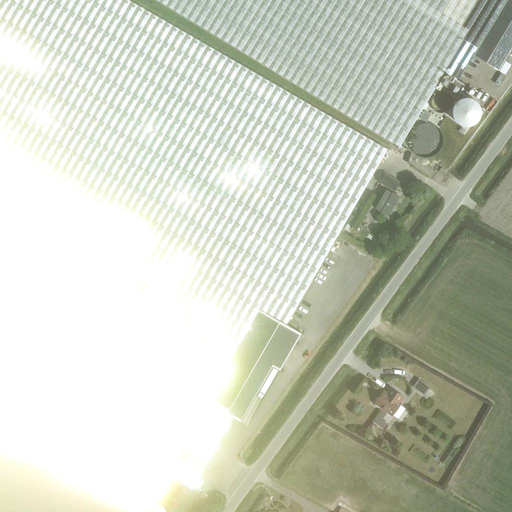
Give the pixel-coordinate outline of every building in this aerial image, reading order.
[(0,0),(0,435),(132,511),(140,511),(164,472),(192,488),(232,418),(240,422),(272,367),(280,371),(302,333),(287,324),(387,150),(126,0),(0,0)] [(511,0),(156,0),(399,146),(444,72),(445,73),(458,80),(464,70),(473,55),(505,0),(511,0)] [(511,0),(505,0),(473,55),(499,71),(511,49),(511,0)] [(445,73),(436,89),(439,91),(442,86),(459,97),(466,85),(445,73)] [(501,73),(494,84),(499,86),(506,75),(501,73)] [(452,100),(459,126),(483,121),(477,95),(452,100)] [(424,112),(420,119),(427,123),(430,116),(424,112)] [(441,146),(437,122),(412,126),(414,137),(417,136),(418,144),(419,144),(420,150),(441,146)] [(385,174),(380,183),(394,191),(399,183),(385,174)] [(392,207),(398,197),(384,189),(374,208),(383,213),(388,216),(393,207),(392,207)] [(418,380),(413,387),(424,395),(429,388),(418,380)] [(403,397),(391,388),(390,388),(386,393),(383,391),(374,403),(392,416),(401,404),(399,403),(403,397)] [(396,413),(400,416),(406,407),(402,405),(396,413)] [(183,487),(178,499),(190,504),(194,491),(183,487)]
